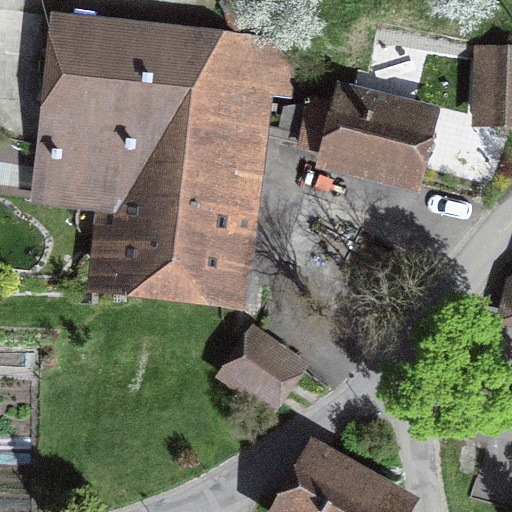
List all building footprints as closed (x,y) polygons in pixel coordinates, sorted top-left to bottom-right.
[(248,36),(67,15),(46,192),(128,201),(119,280),(218,291),(243,80),(277,84),(280,56),(248,40),(248,36)] [(511,51),(486,50),(484,123),(511,124),(511,51)] [(421,114),(351,98),(349,109),(310,100),(308,106),(285,109),(277,141),(407,171),(421,114)] [(257,335),(227,376),(268,406),(298,364),(257,335)] [(390,511),(392,508),(318,465),(289,511),(390,511)]
